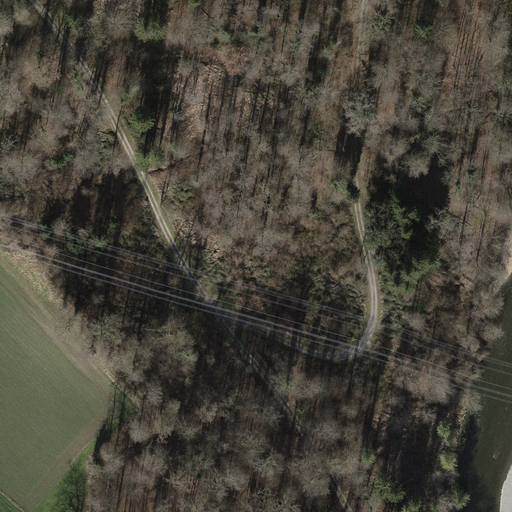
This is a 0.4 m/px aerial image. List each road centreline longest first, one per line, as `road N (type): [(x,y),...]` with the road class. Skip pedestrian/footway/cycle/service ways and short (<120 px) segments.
road 1 (track): [(33,0),(83,62),(213,309),(331,357),(356,349),(370,333),(373,312),(353,130),(367,0)]
road 2 (track): [(213,309),(315,447),(349,511)]
road 3 (track): [(0,255),(118,392)]
